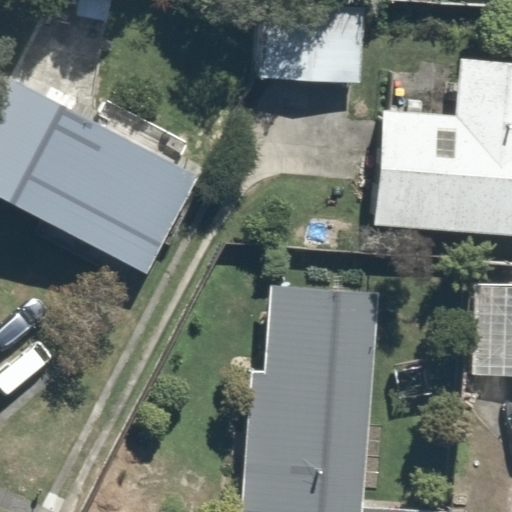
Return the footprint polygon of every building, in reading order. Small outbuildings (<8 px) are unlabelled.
[(366,6),(290,0),(257,0),(251,76),(359,85),(366,6)] [(457,117),(385,112),(376,224),(511,233),(511,64),(461,61),(457,117)] [(198,178),(4,77),(0,84),(0,194),(148,271),(198,178)] [(345,486),(355,271),(245,265),(233,496),(331,500),(330,511),(408,511),(410,490),(345,486)] [(511,268),(508,269),(503,371),(511,371),(511,268)]
